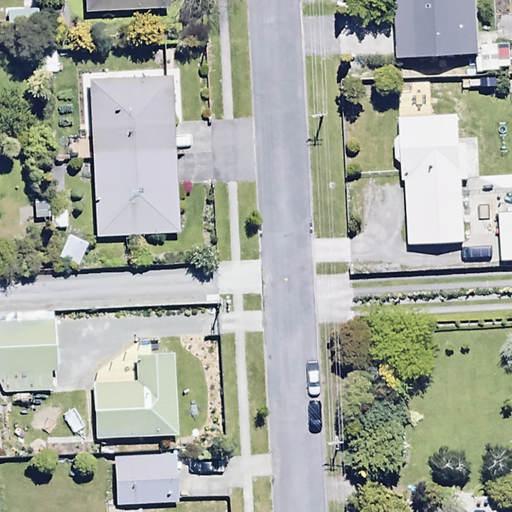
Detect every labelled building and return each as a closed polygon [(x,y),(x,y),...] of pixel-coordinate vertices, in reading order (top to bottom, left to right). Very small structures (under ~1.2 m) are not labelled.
[(83,0),(84,12),(166,8),(165,0),(83,0)] [(475,0),(388,0),(392,53),(479,47),(475,0)] [(169,80),(88,83),(95,240),(177,236),(169,80)] [(459,106),(399,111),(408,239),(463,235),(458,176),(476,175),(473,137),(461,138),(459,106)] [(511,207),(498,208),(501,256),(511,254),(511,207)] [(49,317),(0,320),(0,396),(4,396),(49,393),(48,373),(53,373),(49,317)] [(130,380),(87,384),(92,442),(174,435),(167,354),(128,358),(130,380)] [(173,455),(112,459),(115,507),(177,503),(173,455)]
